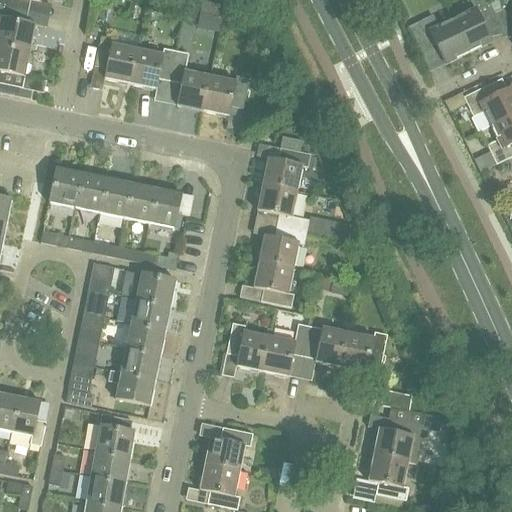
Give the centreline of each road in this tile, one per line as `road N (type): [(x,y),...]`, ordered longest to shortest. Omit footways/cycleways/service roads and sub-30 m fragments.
road 1 (residential): [(188,406),(232,168),(219,158),(61,125)]
road 2 (residential): [(88,262),(30,250),(5,367),(64,380)]
road 3 (secondary): [(318,0),(393,143),(430,191)]
road 4 (secondary): [(430,191),(407,120),(345,0)]
road 5 (secondary): [(511,369),(430,191)]
road 6 (residential): [(298,427),(303,404),(351,415),(331,511)]
road 7 (residential): [(37,511),(64,380)]
road 8 (residential): [(61,125),(87,0)]
road 9 (residential): [(64,380),(88,262)]
